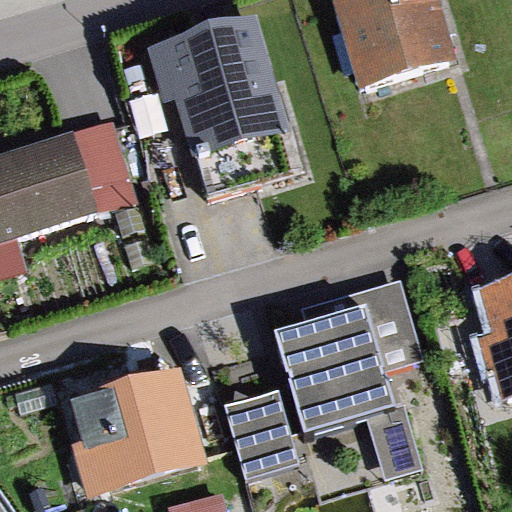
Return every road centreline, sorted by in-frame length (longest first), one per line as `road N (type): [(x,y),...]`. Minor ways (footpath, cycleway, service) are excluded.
road 1 (residential): [(0,373),(511,215)]
road 2 (residential): [(0,50),(168,0)]
